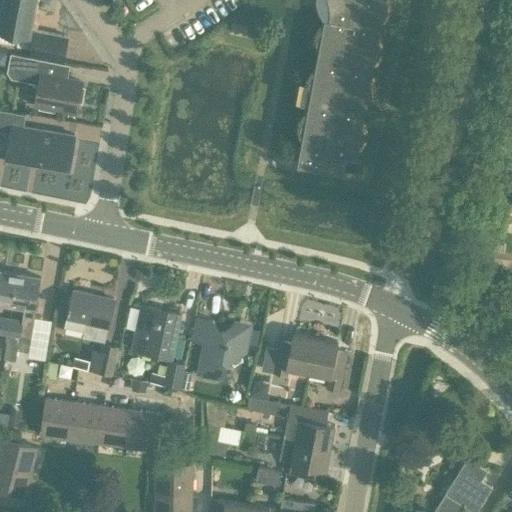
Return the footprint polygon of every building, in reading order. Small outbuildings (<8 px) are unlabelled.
[(39,103),(39,105),(54,109),(54,107),(76,111),(78,99),(81,99),(84,85),(81,84),(83,77),(68,73),(70,63),(62,62),(67,36),(36,30),(38,21),(31,19),(35,0),(4,0),(0,23),(0,27),(20,31),(17,45),(31,47),(30,54),(10,50),(7,69),(12,75),(36,80),(38,83),(33,102),(39,103)] [(329,0),(330,3),(330,9),(329,15),(325,14),(324,16),(323,25),(317,35),(314,35),(314,36),(316,37),(318,48),(315,67),(309,77),(306,77),(306,78),(309,79),(310,91),(307,110),(301,120),(298,119),(298,121),(301,121),(302,133),(298,160),(322,165),(327,165),(338,168),(342,167),(345,164),(345,161),(344,157),(341,155),(332,154),(333,150),(356,154),(358,144),(364,133),(367,134),(368,133),(365,132),(363,120),(364,117),(366,101),(372,91),(375,91),(375,90),(373,89),(371,77),(372,70),(374,59),(380,48),(383,49),(383,47),(381,47),(379,35),(382,16),(388,6),(391,6),(391,5),(389,5),(388,0),(329,0)] [(0,109),(0,130),(8,132),(3,157),(67,168),(73,133),(23,124),(25,114),(0,109)] [(0,302),(12,304),(17,273),(16,273),(0,270),(0,302)] [(21,319),(9,317),(7,333),(6,340),(4,356),(16,358),(18,341),(13,340),(14,334),(20,335),(21,331),(32,333),(36,308),(40,277),(17,273),(12,304),(23,306),(21,319)] [(64,327),(83,331),(82,336),(104,341),(114,299),(72,290),(64,327)] [(141,305),(132,349),(171,357),(180,313),(141,305)] [(225,373),(220,365),(246,351),(251,327),(234,324),(220,331),(214,320),(196,316),(192,339),(203,342),(196,373),(218,377),(225,373)] [(293,340),(281,338),(274,373),(286,375),(288,367),(309,371),(316,336),(295,331),(293,340)] [(338,340),(316,336),(309,371),(330,375),(327,388),(340,390),(348,351),(336,349),(338,340)] [(102,342),(101,350),(92,348),(88,368),(113,375),(120,346),(102,342)] [(48,372),(74,376),(76,363),(50,359),(48,372)] [(181,387),(186,363),(168,359),(165,374),(152,371),(150,377),(150,381),(181,387)] [(40,434),(69,438),(74,401),(46,397),(40,434)] [(104,405),(74,401),(69,438),(98,442),(104,405)] [(300,419),(296,438),(332,445),(336,424),(327,422),(329,411),(290,403),(288,416),(300,419)] [(98,442),(126,446),(131,409),(104,405),(98,442)] [(161,413),(131,409),(126,446),(156,450),(161,413)] [(21,416),(0,413),(0,423),(20,427),(21,416)] [(240,441),(243,428),(223,423),(220,436),(240,441)] [(332,445),(296,438),(284,436),(279,457),(292,459),(289,473),(316,478),(318,465),(327,467),(332,445)] [(2,438),(0,445),(0,467),(30,475),(38,447),(2,438)] [(446,493),(434,511),(426,511),(416,510),(415,511),(460,511),(466,505),(476,511),(493,486),(482,479),(488,469),(468,457),(446,492),(446,493)] [(156,463),(156,493),(192,494),(193,463),(156,463)] [(259,482),(282,485),(285,468),(261,464),(259,482)] [(0,497),(23,504),(30,475),(0,467),(0,497)] [(156,493),(155,511),(191,511),(192,494),(156,493)] [(283,498),(281,509),(280,511),(314,511),(316,502),(283,498)] [(246,511),(248,504),(214,500),(212,511),(246,511)]
